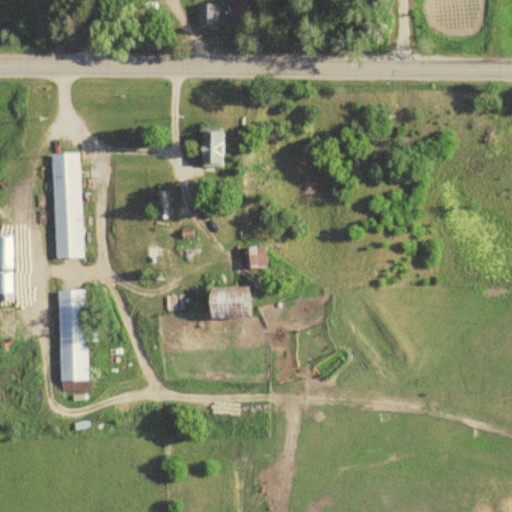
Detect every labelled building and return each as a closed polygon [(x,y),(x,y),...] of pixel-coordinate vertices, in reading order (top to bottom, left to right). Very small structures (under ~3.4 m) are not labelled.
[(236,0),(237,19),(254,19),(254,0),(236,0)] [(221,23),(221,2),(199,2),(199,23),(221,23)] [(206,127),(206,165),(233,165),(233,127),(206,127)] [(54,152),(60,258),(88,256),(83,151),(54,152)] [(173,217),(173,190),(163,190),(163,217),(173,217)] [(252,267),(268,264),(266,246),(249,249),(252,267)] [(270,312),(270,285),(221,286),(221,312),(270,312)] [(91,288),(61,289),(66,390),(96,388),(91,288)]
